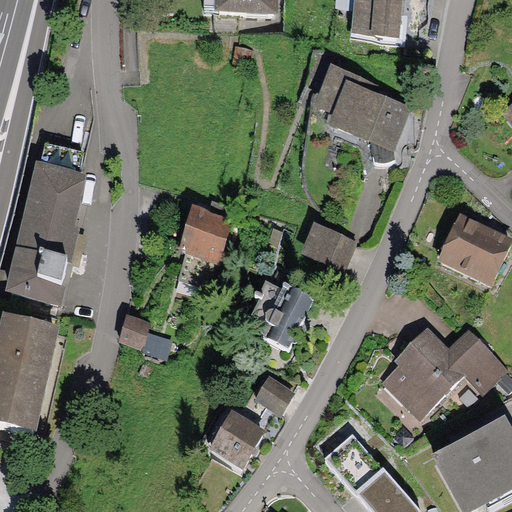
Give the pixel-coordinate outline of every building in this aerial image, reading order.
[(205,0),(205,10),(215,11),(215,17),(279,18),(279,0),(205,0)] [(398,47),(403,0),(353,0),(349,41),(398,47)] [(255,51),(236,48),(234,68),(252,70),(255,51)] [(366,80),(334,68),(317,110),(333,117),(329,127),(394,153),(411,110),(368,93),(362,91),(366,80)] [(511,104),(500,114),(511,127),(511,104)] [(85,156),(48,148),(43,168),(38,167),(8,295),(62,308),(72,266),(70,265),(91,178),(81,175),(85,156)] [(209,213),(194,208),(179,255),(219,268),(234,220),(224,217),(227,206),(212,201),(209,213)] [(511,247),(511,241),(461,217),(438,264),(492,289),(511,247)] [(315,226),(302,257),(345,274),(358,244),(315,226)] [(313,300),(286,288),(283,294),(267,287),(251,322),(265,328),(260,340),(290,353),(301,327),(313,300)] [(8,317),(0,352),(0,427),(36,435),(60,329),(8,317)] [(128,318),(121,344),(144,350),(151,324),(128,318)] [(452,355),(429,332),(398,362),(404,367),(385,385),(421,421),(466,377),(485,396),(508,373),(471,335),(452,355)] [(297,396),(270,379),(256,403),(283,419),(297,396)] [(267,435),(234,413),(210,448),(243,470),(253,455),(267,435)] [(480,511),(511,494),(511,430),(506,421),(434,461),(462,511),(480,511)] [(346,484),(370,511),(417,511),(353,437),(327,461),(346,484)]
